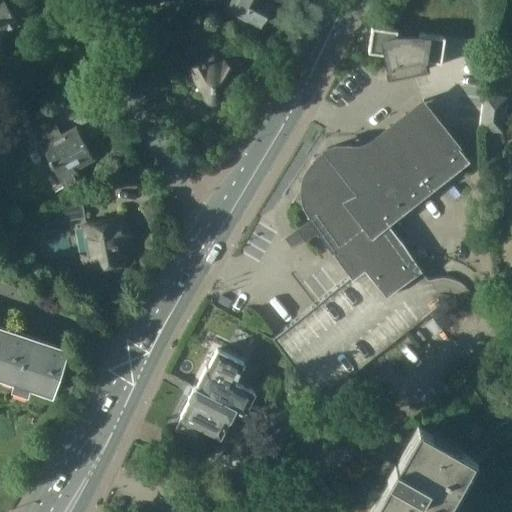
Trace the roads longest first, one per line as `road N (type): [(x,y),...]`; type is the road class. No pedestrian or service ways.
road 1 (residential): [(260,511),(511,307)]
road 2 (primary): [(63,511),(212,234)]
road 3 (residential): [(77,0),(194,215),(212,234)]
road 4 (primary): [(212,234),(346,0)]
